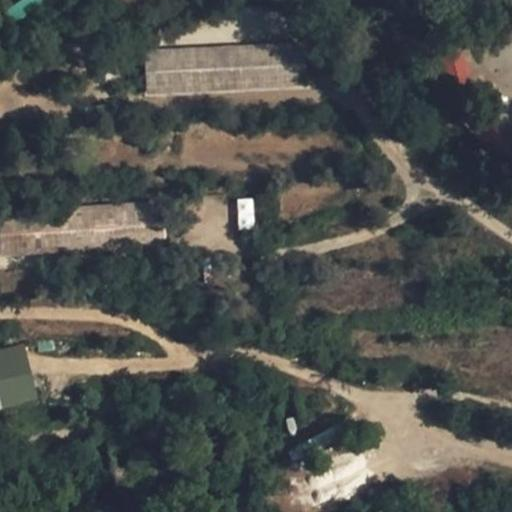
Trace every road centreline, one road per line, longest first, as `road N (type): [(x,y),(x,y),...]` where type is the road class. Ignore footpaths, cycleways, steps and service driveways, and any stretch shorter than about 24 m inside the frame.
road 1 (track): [(511,239),(416,187),(334,71)]
road 2 (track): [(416,187),(413,215),(369,235),(272,258),(230,246)]
road 3 (unknown): [(387,404),(469,397),(511,405)]
